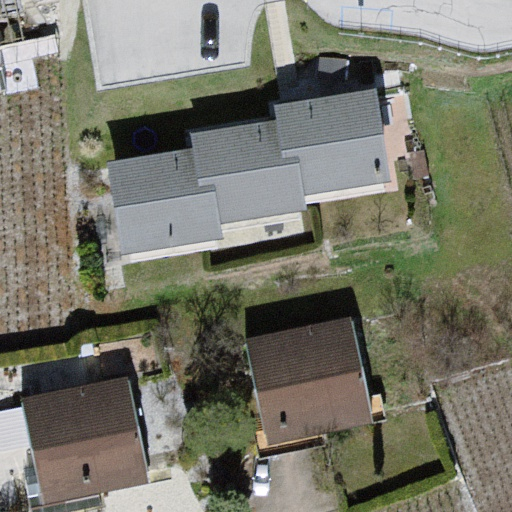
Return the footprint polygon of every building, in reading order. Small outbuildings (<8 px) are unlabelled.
[(286,113),(286,130),(302,177),(317,175),(321,207),(413,198),(388,105),(286,113)] [(201,139),(206,161),(214,202),(234,200),(235,234),(324,224),(321,207),(317,175),(302,177),(286,130),(201,139)] [(206,161),(118,178),(136,272),(236,259),(235,234),(234,200),(214,202),(206,161)] [(364,332),(260,350),(285,457),(387,437),(364,332)] [(138,393),(27,413),(50,511),(69,511),(157,496),(138,393)]
